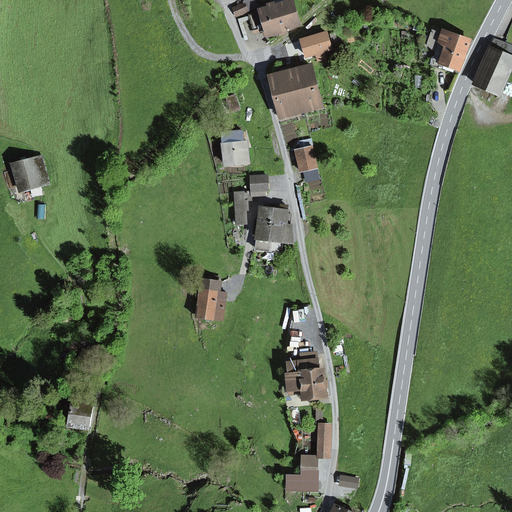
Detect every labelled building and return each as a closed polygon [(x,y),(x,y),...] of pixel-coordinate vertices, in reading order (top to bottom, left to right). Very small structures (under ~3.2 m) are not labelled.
[(244,3),(248,11),(253,9),(249,1),(244,3)] [(285,30),(291,28),(300,23),(293,1),(273,7),(272,3),(263,6),(264,9),(260,10),(260,12),(250,15),(255,31),(265,28),(268,35),(280,32),(285,30)] [(248,11),(244,3),(234,8),(237,16),(248,11)] [(438,67),(444,50),(438,44),(442,33),(432,31),(427,46),(435,53),(433,67),(439,69),(440,67),(438,67)] [(440,67),(460,75),(472,41),(442,31),(442,33),(438,44),(444,50),(438,67),(440,67)] [(326,59),(324,52),(332,49),(327,33),(304,40),(309,56),(316,54),(318,61),(326,59)] [(511,64),(511,45),(506,43),(495,38),(475,84),(499,95),(511,64)] [(292,66),(294,70),(291,71),(302,111),(322,105),(311,66),(300,69),(298,62),(292,64),(292,66)] [(270,77),(281,116),(302,111),(291,71),(289,72),(287,68),(280,70),(281,74),(270,77)] [(227,98),(232,112),(240,109),(235,95),(227,98)] [(226,165),(250,162),(248,141),(244,142),(243,131),(223,133),(226,165)] [(301,149),(313,146),(311,141),(300,143),(301,149)] [(318,168),(313,146),(301,149),(296,150),(301,172),(305,171),(317,169),(318,168)] [(13,165),(20,191),(50,183),(43,157),(13,165)] [(305,171),(307,179),(319,176),(317,169),(305,171)] [(265,191),(269,191),(268,176),(251,177),(252,192),(265,191)] [(247,201),(253,201),(253,196),(252,192),(235,193),(237,224),(247,224),(246,210),(248,210),(247,201)] [(256,225),(260,226),(258,236),(257,250),(282,253),(284,240),(293,241),(293,237),(292,225),(285,224),(288,207),(282,206),(282,211),(273,210),(262,208),(260,220),(256,220),(256,225)] [(198,316),(223,320),(227,293),(220,292),(221,283),(203,280),(198,316)] [(299,367),(300,373),(320,371),(319,360),(317,361),(316,353),(302,355),(302,362),(288,364),(288,368),(299,367)] [(324,381),(323,371),(320,371),(300,373),(299,367),(288,368),(287,368),(290,395),(295,394),(295,391),(304,390),(305,399),(326,397),(325,387),(324,381)] [(73,400),(69,424),(80,425),(89,427),(90,427),(96,391),(73,387),(71,400),(73,400)] [(318,458),(330,458),(331,425),(320,425),(319,457),(304,456),(303,478),(317,479),(318,458)] [(355,496),(359,478),(343,475),(340,493),(355,496)]
